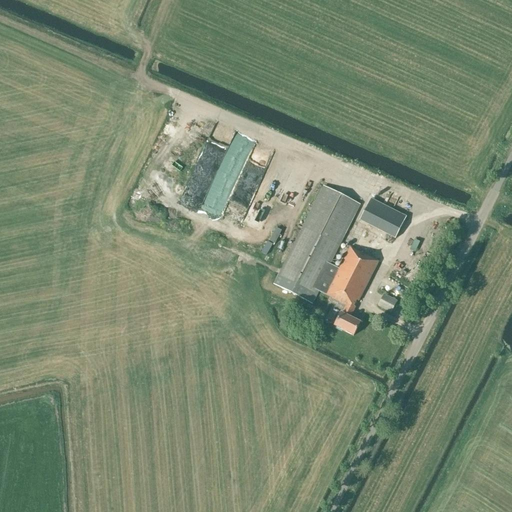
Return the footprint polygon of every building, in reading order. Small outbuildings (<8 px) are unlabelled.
[(228,199),(248,208),(275,152),(255,143),(228,199)] [(198,164),(190,179),(209,189),(217,174),(198,164)] [(341,314),(334,327),(354,336),(360,324),(351,319),(356,309),(354,308),(363,291),(364,291),(379,262),(350,248),(340,269),(330,264),(359,204),(322,186),(278,277),(314,295),(316,291),(347,306),(342,315),(341,314)] [(396,240),(406,217),(371,200),(360,223),(396,240)] [(269,241),(275,244),(282,230),(276,227),(269,241)] [(268,255),(273,244),(267,241),(262,253),(268,255)] [(397,301),(384,295),(378,307),(391,313),(397,301)]
